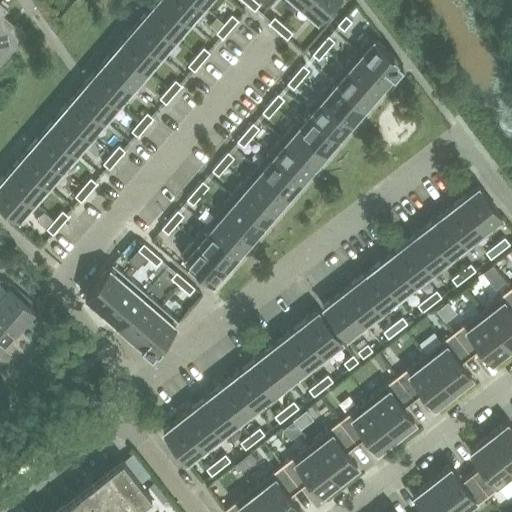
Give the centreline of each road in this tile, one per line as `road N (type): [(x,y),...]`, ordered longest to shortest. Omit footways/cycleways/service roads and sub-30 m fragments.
road 1 (residential): [(133,390),(56,288),(276,32)]
road 2 (residential): [(133,390),(460,137)]
road 3 (residential): [(339,511),(511,378)]
road 4 (residential): [(0,495),(112,406)]
road 5 (residential): [(195,511),(112,406)]
